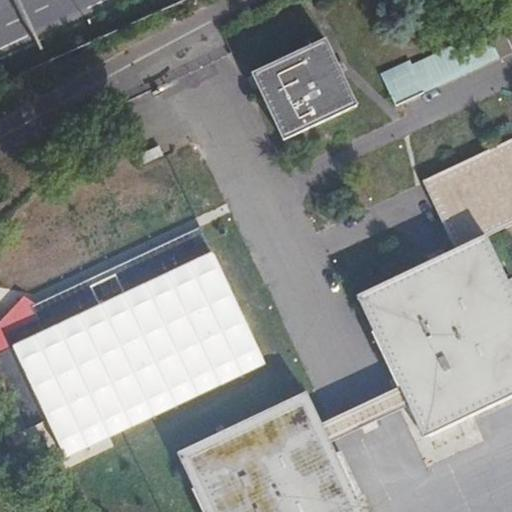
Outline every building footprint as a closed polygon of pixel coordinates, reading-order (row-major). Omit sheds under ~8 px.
[(409,61),(380,74),(396,107),(500,58),(486,30),(412,65),(409,61)] [(326,39),(251,75),(283,143),(358,107),(326,39)] [(356,297),(400,388),(424,439),(472,416),(475,422),(511,404),(511,139),(422,182),(455,250),(356,297)] [(46,335),(23,346),(73,456),(271,367),(221,255),(211,260),(199,234),(34,309),(46,335)] [(322,424),(331,444),(409,407),(400,388),(322,424)] [(363,511),(331,444),(322,424),(306,393),(177,454),(203,511),(363,511)]
